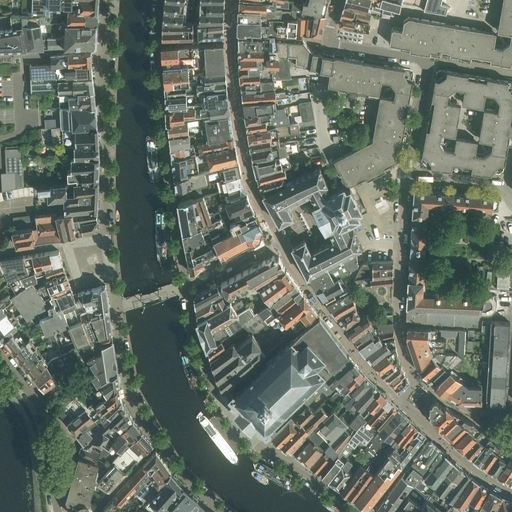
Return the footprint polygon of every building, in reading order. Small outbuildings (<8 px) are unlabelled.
[(51,0),(51,8),(68,8),(68,10),(98,10),(98,0),(51,0)] [(164,9),(187,11),(187,0),(164,0),(164,2),(164,9)] [(223,21),(224,0),(214,0),(200,0),(200,1),(197,1),(196,11),(196,22),(208,22),(223,21)] [(273,0),(273,5),(239,1),(239,9),(291,12),(292,1),(284,0),(280,0),(273,0)] [(314,14),(325,14),(328,5),(329,0),(308,0),(308,2),(305,2),(303,2),(302,11),(315,11),(314,14)] [(345,0),(344,7),(366,13),(368,4),(353,0),(345,0)] [(368,4),(366,13),(372,15),(372,14),(382,17),(383,11),(391,13),(392,9),(400,12),(401,5),(402,5),(403,3),(391,0),(375,0),(374,5),(368,4)] [(402,30),(393,29),(393,28),(392,28),(389,44),(400,45),(410,47),(415,48),(418,48),(423,49),(425,50),(432,51),(441,52),(450,54),(455,55),(458,55),(463,56),(466,57),(471,58),(496,62),(498,62),(500,63),(511,65),(511,61),(511,0),(502,0),(498,31),(507,33),(509,33),(507,41),(506,42),(504,43),(502,44),(494,43),(495,41),(496,32),(476,29),(455,25),(446,23),(432,21),(421,19),(419,19),(409,17),(404,21),(403,27),(403,28),(402,30)] [(427,0),(425,7),(424,11),(446,14),(448,6),(441,4),(441,0),(427,0)] [(372,15),(366,13),(344,7),(341,16),(371,24),(370,23),(372,15)] [(164,9),(162,22),(187,22),(187,11),(164,9)] [(284,23),(288,23),(288,22),(291,22),(291,12),(239,9),(238,19),(270,20),(279,21),(284,21),(284,23)] [(98,10),(68,10),(68,23),(98,23),(98,10)] [(299,22),(299,35),(305,35),(306,13),(291,12),(291,22),(299,22)] [(314,14),(306,13),(305,35),(313,35),(314,14)] [(314,14),(313,35),(321,35),(326,15),(325,15),(325,14),(314,14)] [(0,50),(6,50),(16,49),(27,49),(20,16),(11,16),(13,28),(0,30),(0,50)] [(28,16),(20,16),(27,49),(43,48),(43,39),(41,25),(32,25),(28,25),(28,16)] [(371,24),(341,16),(338,25),(367,31),(367,32),(370,32),(371,24)] [(270,20),(238,19),(238,33),(252,34),(261,34),(269,34),(270,20)] [(269,34),(278,34),(279,21),(270,20),(269,34)] [(284,21),(279,21),(278,34),(288,35),(288,23),(284,23),(284,21)] [(192,22),(187,22),(162,22),(162,38),(183,38),(192,38),(192,22)] [(208,22),(196,22),(196,25),(198,25),(198,37),(199,37),(221,37),(223,36),(224,34),(223,28),(208,29),(208,22)] [(296,35),(299,35),(299,22),(291,22),(288,22),(288,23),(288,35),(296,35)] [(47,39),(43,39),(43,48),(44,48),(51,47),(65,47),(93,45),(96,45),(97,45),(98,23),(68,23),(66,23),(65,36),(62,36),(62,38),(47,38),(47,39)] [(239,37),(238,37),(238,39),(238,48),(277,46),(275,39),(262,38),(243,38),(243,37),(242,37),(242,38),(239,38),(239,37)] [(289,40),(277,39),(280,50),(278,50),(279,56),(280,59),(280,66),(276,66),(276,73),(282,73),(283,79),(291,78),(288,59),(288,56),(289,40)] [(304,67),(310,68),(313,53),(312,52),(303,41),(289,40),(288,56),(296,56),(296,63),(304,65),(304,67)] [(179,67),(186,67),(192,67),(193,75),(225,72),(224,43),(177,46),(178,59),(179,67)] [(178,59),(177,46),(162,47),(162,48),(161,48),(162,51),(163,60),(178,59)] [(239,58),(279,56),(278,50),(277,46),(238,48),(238,49),(239,57),(239,58)] [(51,54),(51,64),(52,64),(52,67),(56,66),(92,63),(91,51),(51,54)] [(313,53),(310,68),(314,69),(324,71),(330,72),(328,85),(379,94),(381,85),(381,82),(382,80),(391,82),(390,82),(395,89),(395,92),(394,98),(390,97),(380,95),(377,116),(372,139),(361,145),(334,160),(346,182),(347,183),(351,184),(371,174),(371,171),(374,169),(377,168),(380,169),(399,159),(403,136),(402,134),(401,134),(402,127),(403,127),(405,126),(413,80),(408,80),(403,73),(404,68),(393,67),(393,69),(390,68),(388,66),(328,56),(313,53)] [(239,67),(239,68),(276,66),(280,66),(280,59),(279,56),(239,58),(239,59),(239,67)] [(163,60),(163,69),(179,67),(178,59),(163,60)] [(93,74),(92,63),(56,66),(57,77),(93,74)] [(57,77),(56,66),(52,67),(52,64),(51,64),(30,65),(31,75),(32,95),(35,95),(37,95),(52,94),(58,94),(58,92),(95,90),(93,74),(57,77)] [(276,66),(239,68),(239,74),(240,74),(276,73),(276,66)] [(186,67),(179,67),(163,69),(165,86),(188,84),(186,67)] [(192,67),(186,67),(188,84),(189,84),(226,81),(225,72),(193,75),(192,67)] [(446,169),(452,170),(452,166),(472,168),(471,172),(477,172),(479,170),(481,171),(481,173),(492,174),(492,173),(493,171),(493,168),(500,164),(504,164),(506,153),(505,153),(505,150),(507,149),(508,144),(510,130),(511,128),(511,120),(511,81),(497,79),(497,81),(494,81),(493,79),(463,73),(461,75),(458,75),(458,73),(440,70),(436,73),(433,90),(435,91),(435,93),(432,95),(432,100),(430,110),(428,119),(428,120),(426,135),(427,137),(427,140),(425,139),(421,163),(423,167),(442,169),(442,167),(445,167),(446,169)] [(276,73),(240,74),(240,82),(283,79),(282,73),(276,73)] [(242,92),(276,89),(284,88),(283,79),(240,82),(241,92),(242,92)] [(189,84),(190,93),(198,92),(198,91),(203,91),(227,89),(226,81),(189,84)] [(166,89),(167,95),(190,93),(189,84),(188,84),(165,86),(165,89),(166,89)] [(227,89),(203,91),(205,104),(228,102),(227,89)] [(243,101),(243,102),(272,99),(273,100),(289,96),(289,93),(286,94),(286,91),(276,92),(276,89),(242,92),(243,101)] [(59,94),(60,108),(96,105),(95,90),(58,92),(58,94),(59,94)] [(205,104),(203,91),(198,91),(198,92),(190,93),(167,95),(168,104),(167,105),(168,109),(169,108),(193,106),(194,115),(201,114),(200,105),(205,104)] [(272,99),(243,102),(245,115),(275,109),(274,102),(277,102),(278,104),(292,100),(291,96),(289,96),(273,100),(272,99)] [(200,105),(201,114),(202,117),(230,113),(228,102),(205,104),(200,105)] [(298,107),(301,122),(314,119),(312,102),(299,105),(299,107),(298,107)] [(96,105),(60,108),(61,127),(61,129),(98,126),(96,105)] [(167,120),(167,122),(185,120),(197,119),(202,118),(202,117),(201,114),(194,115),(193,106),(169,108),(168,120),(167,120)] [(271,119),(272,126),(291,122),(288,107),(275,109),(245,115),(246,124),(271,119)] [(201,132),(202,137),(202,141),(233,135),(230,113),(202,117),(202,118),(197,119),(197,124),(200,124),(201,132)] [(167,122),(169,135),(189,133),(195,132),(201,132),(200,124),(197,124),(197,119),(185,120),(167,122)] [(271,119),(246,124),(247,130),(272,126),(271,119)] [(249,141),(249,142),(279,136),(279,135),(300,132),(298,123),(248,133),(249,141)] [(61,129),(61,127),(52,128),(53,143),(64,143),(64,145),(75,145),(75,146),(99,144),(99,143),(98,126),(61,129)] [(189,133),(169,135),(170,148),(193,143),(197,142),(199,141),(202,141),(202,137),(196,138),(195,132),(189,133)] [(233,135),(202,141),(199,141),(197,142),(193,143),(195,152),(201,151),(235,143),(233,135)] [(279,136),(249,142),(251,150),(251,151),(281,145),(280,144),(279,136)] [(281,145),(251,151),(252,159),(274,155),(274,157),(288,154),(300,151),(298,140),(288,142),(280,144),(281,145)] [(170,148),(172,157),(195,152),(193,143),(170,148)] [(235,143),(201,151),(203,159),(208,158),(210,166),(238,160),(235,143)] [(75,146),(75,157),(100,156),(99,144),(75,146)] [(5,149),(5,156),(23,156),(22,148),(5,149)] [(195,152),(172,157),(172,158),(175,178),(188,175),(187,171),(198,169),(196,160),(201,159),(200,155),(195,156),(195,152)] [(253,161),(256,176),(283,169),(286,168),(291,167),(288,154),(274,157),(274,155),(252,159),(253,161)] [(23,156),(5,156),(6,173),(14,173),(15,188),(22,186),(25,186),(23,156)] [(100,156),(75,157),(72,157),(72,170),(68,171),(69,179),(77,178),(77,181),(99,179),(100,156)] [(203,171),(206,182),(212,180),(219,178),(241,173),(239,162),(228,164),(228,166),(203,171)] [(293,180),(279,187),(277,185),(262,190),(264,194),(263,195),(264,197),(268,205),(269,206),(272,212),(273,212),(273,214),(278,222),(279,224),(281,223),(291,217),(291,218),(293,217),(292,217),(293,217),(292,215),(286,205),(310,193),(316,204),(313,206),(315,208),(317,207),(327,225),(324,227),(326,229),(328,228),(335,239),(318,248),(311,252),(306,242),(305,240),(305,241),(305,240),(303,241),(296,245),(294,246),(292,247),(293,249),(297,257),(298,259),(301,265),(302,266),(307,275),(308,277),(308,276),(308,277),(308,276),(310,276),(309,275),(327,265),(330,264),(362,246),(353,230),(350,231),(345,223),(359,216),(357,211),(362,209),(361,207),(360,207),(351,189),(350,187),(346,189),(343,185),(343,186),(343,185),(330,192),(326,184),(328,183),(319,167),(311,171),(293,180)] [(283,169),(256,176),(259,183),(288,175),(286,168),(283,169)] [(175,178),(176,189),(178,189),(191,185),(206,182),(203,171),(188,175),(175,178)] [(14,173),(6,173),(1,174),(2,190),(15,188),(14,173)] [(223,190),(244,184),(241,173),(219,178),(212,180),(214,186),(217,186),(219,192),(223,190)] [(279,187),(293,180),(292,174),(288,175),(259,183),(261,190),(262,190),(277,185),(279,187)] [(98,207),(99,179),(77,181),(39,185),(39,191),(48,190),(49,199),(65,198),(66,211),(73,211),(75,210),(78,210),(98,207)] [(244,184),(223,190),(227,201),(247,194),(244,184)] [(178,189),(176,189),(178,203),(183,232),(198,227),(197,224),(213,218),(205,197),(202,198),(194,200),(192,192),(191,193),(191,190),(192,189),(191,185),(178,189)] [(407,307),(427,308),(479,311),(489,311),(491,309),(493,307),(493,304),(492,301),(490,299),(484,298),(427,295),(428,279),(423,279),(427,220),(431,220),(432,204),(492,209),(496,209),(498,207),(499,205),(499,202),(498,199),(497,197),(414,190),(413,215),(413,216),(411,237),(410,260),(408,289),(407,298),(407,307)] [(218,204),(222,215),(230,212),(251,204),(247,194),(227,201),(218,204)] [(230,212),(235,223),(255,213),(251,204),(230,212)] [(98,219),(98,207),(78,210),(75,210),(76,218),(80,217),(81,221),(98,219)] [(74,223),(76,233),(84,232),(98,229),(98,219),(81,221),(80,217),(76,218),(75,210),(73,211),(73,212),(75,223),(74,223)] [(62,236),(58,214),(57,211),(36,214),(38,226),(33,226),(35,242),(63,238),(63,237),(63,236),(62,236)] [(73,212),(58,214),(62,236),(63,236),(76,233),(74,223),(75,223),(73,212)] [(222,215),(213,218),(197,224),(198,227),(183,232),(183,233),(185,233),(185,235),(184,235),(186,246),(209,235),(235,223),(230,212),(222,215)] [(255,213),(235,223),(209,235),(216,250),(220,258),(260,237),(260,236),(260,235),(259,235),(261,229),(262,229),(263,229),(263,228),(255,214),(255,213)] [(390,217),(372,227),(375,231),(374,242),(395,241),(396,221),(390,217)] [(35,242),(33,226),(13,230),(17,245),(35,242)] [(186,246),(189,263),(201,257),(216,250),(209,235),(186,246)] [(374,242),(373,251),(394,251),(395,241),(374,242)] [(201,257),(205,265),(220,258),(216,250),(201,257)] [(58,251),(23,256),(29,273),(63,263),(62,260),(59,251),(58,251)] [(373,251),(373,262),(374,262),(393,261),(394,251),(373,251)] [(318,290),(319,290),(338,278),(342,276),(345,274),(350,272),(350,270),(358,265),(357,255),(327,268),(327,267),(309,278),(318,290)] [(23,256),(0,259),(0,262),(4,270),(3,270),(8,282),(9,281),(14,290),(16,294),(26,287),(21,278),(29,275),(29,273),(23,256)] [(254,266),(221,283),(227,294),(233,291),(249,283),(250,285),(252,284),(253,286),(268,278),(285,268),(279,257),(274,256),(254,266)] [(201,257),(189,263),(190,272),(191,272),(205,265),(201,257)] [(374,266),(375,277),(355,280),(357,287),(371,285),(372,285),(392,282),(393,275),(393,268),(393,261),(374,262),(373,262),(363,262),(362,263),(361,267),(374,266)] [(29,275),(21,278),(26,287),(32,283),(37,281),(36,277),(46,274),(48,280),(66,273),(66,272),(64,268),(63,263),(29,273),(29,275)] [(286,270),(258,287),(269,302),(271,301),(295,283),(286,270)] [(45,284),(39,286),(41,291),(43,291),(44,294),(51,291),(53,296),(72,288),(70,283),(68,278),(66,273),(48,280),(44,281),(45,284)] [(319,290),(324,298),(343,286),(338,278),(319,290)] [(392,282),(372,285),(372,297),(392,294),(392,282)] [(12,297),(11,298),(12,300),(19,309),(21,312),(28,321),(31,318),(37,314),(49,307),(45,301),(32,283),(26,287),(16,294),(12,297)] [(269,302),(258,311),(267,322),(267,323),(278,315),(299,298),(303,294),(295,283),(271,301),(269,302)] [(346,284),(343,286),(324,298),(328,304),(350,291),(346,284)] [(49,307),(37,314),(46,334),(48,333),(55,350),(60,348),(54,334),(59,332),(61,337),(72,332),(77,345),(90,339),(99,336),(100,336),(112,331),(109,308),(106,285),(82,292),(75,294),(74,294),(76,300),(57,308),(54,304),(49,307)] [(196,296),(194,298),(196,308),(222,293),(218,285),(196,296)] [(50,297),(45,301),(49,307),(54,304),(57,308),(76,300),(74,294),(72,288),(53,296),(50,297)] [(227,294),(196,311),(197,322),(229,303),(234,300),(236,298),(235,295),(233,291),(227,294)] [(331,309),(332,310),(353,297),(353,296),(350,291),(328,304),(332,309),(331,309)] [(267,323),(267,324),(274,334),(311,305),(305,296),(303,294),(299,298),(278,315),(267,323)] [(392,294),(372,297),(372,309),(392,306),(392,294)] [(0,301),(0,315),(6,311),(4,308),(12,302),(11,301),(12,300),(11,298),(12,297),(10,295),(0,301)] [(337,316),(337,317),(354,304),(355,303),(353,297),(332,310),(336,316),(337,316)] [(229,303),(197,322),(198,322),(198,323),(205,342),(207,348),(227,334),(254,314),(249,306),(247,308),(241,300),(231,307),(229,303)] [(354,304),(337,317),(346,328),(357,319),(361,317),(354,304)] [(311,305),(274,334),(275,336),(280,332),(285,339),(293,332),(317,313),(311,305)] [(427,308),(407,307),(407,311),(406,321),(426,322),(426,323),(428,323),(454,325),(478,326),(478,315),(455,314),(455,312),(427,311),(427,308)] [(6,311),(0,315),(0,328),(16,317),(21,312),(19,309),(13,313),(9,316),(6,311)] [(254,314),(227,334),(232,340),(238,335),(240,338),(253,328),(256,332),(267,324),(267,323),(267,322),(258,311),(254,314)] [(347,330),(354,339),(372,324),(373,323),(367,314),(347,330)] [(16,317),(0,328),(0,333),(4,339),(12,332),(18,327),(20,325),(21,324),(16,317)] [(292,339),(291,340),(300,349),(308,341),(324,359),(321,362),(330,372),(349,356),(320,317),(294,340),(292,339)] [(28,321),(21,325),(24,330),(34,323),(31,318),(28,321)] [(354,339),(360,347),(378,333),(394,330),(393,321),(377,324),(373,326),(372,324),(354,339)] [(490,332),(509,333),(510,322),(491,321),(490,332)] [(418,368),(427,378),(442,364),(441,364),(447,354),(445,354),(446,340),(436,339),(437,329),(407,328),(406,337),(408,337),(418,368)] [(378,333),(382,339),(384,343),(386,342),(395,339),(394,337),(394,330),(378,333)] [(90,339),(96,354),(103,350),(102,345),(113,340),(112,331),(100,336),(99,336),(90,339)] [(12,332),(4,339),(13,351),(25,343),(19,336),(17,335),(15,336),(12,332)] [(489,342),(509,343),(509,333),(490,332),(489,342)] [(360,347),(365,354),(382,339),(378,333),(360,347)] [(227,334),(207,348),(210,355),(232,340),(227,334)] [(210,357),(217,379),(218,381),(260,348),(261,346),(252,334),(237,346),(233,340),(210,357)] [(25,343),(13,351),(20,360),(35,347),(29,339),(25,343)] [(384,343),(382,339),(365,354),(374,364),(388,350),(384,344),(384,343)] [(386,342),(384,343),(384,344),(388,350),(396,345),(395,339),(386,342)] [(94,385),(79,395),(83,400),(84,400),(104,382),(118,372),(113,340),(102,345),(103,350),(96,354),(88,358),(96,370),(91,373),(98,385),(95,387),(94,385)] [(329,385),(335,380),(331,376),(328,373),(330,372),(321,362),(324,359),(308,341),(300,349),(291,340),(290,340),(291,341),(284,347),(283,347),(282,349),(276,355),(275,355),(274,357),(267,363),(266,364),(263,362),(248,376),(251,379),(249,380),(243,387),(242,386),(241,388),(234,395),(234,394),(232,396),(242,405),(236,411),(242,416),(247,411),(252,416),(247,421),(252,427),(257,421),(267,431),(270,433),(268,435),(281,444),(315,412),(307,404),(322,390),(330,397),(335,391),(332,387),(329,385)] [(489,352),(508,353),(509,343),(489,342),(489,352)] [(374,364),(381,372),(393,360),(399,359),(398,357),(396,345),(388,350),(374,364)] [(35,347),(20,360),(26,368),(42,356),(35,347)] [(47,363),(33,377),(36,380),(44,391),(83,363),(74,348),(63,354),(61,355),(53,358),(47,363)] [(260,348),(218,381),(223,390),(224,389),(265,355),(260,348)] [(488,362),(507,363),(508,353),(489,352),(488,362)] [(442,364),(427,378),(433,385),(448,370),(446,368),(454,359),(457,355),(447,354),(441,364),(442,364)] [(42,356),(26,368),(33,377),(47,363),(42,356)] [(331,376),(335,380),(337,378),(354,362),(349,356),(330,372),(328,373),(331,376)] [(384,377),(385,378),(400,363),(399,359),(393,360),(381,372),(384,377)] [(335,391),(330,397),(332,398),(338,392),(342,396),(364,374),(359,368),(360,368),(354,362),(337,378),(335,380),(329,385),(332,387),(335,391)] [(488,372),(507,374),(507,363),(488,362),(488,372)] [(385,378),(390,383),(403,370),(400,363),(385,378)] [(403,370),(390,383),(394,387),(395,388),(407,376),(403,370)] [(444,394),(445,395),(446,394),(457,401),(457,402),(481,403),(481,385),(470,385),(450,370),(434,386),(435,386),(444,394)] [(104,382),(84,400),(86,402),(89,406),(92,403),(105,390),(108,397),(120,386),(118,372),(104,382)] [(507,374),(488,372),(487,383),(506,384),(507,374)] [(364,374),(342,396),(345,399),(342,402),(348,407),(372,382),(364,374)] [(407,376),(395,388),(397,390),(399,392),(403,388),(405,386),(405,385),(409,381),(407,376)] [(372,382),(348,407),(356,415),(380,390),(372,382)] [(487,383),(486,393),(505,394),(506,384),(487,383)] [(92,403),(102,412),(103,413),(107,409),(121,396),(120,386),(108,397),(105,390),(92,403)] [(348,424),(344,428),(350,434),(354,427),(356,429),(387,396),(380,390),(356,415),(349,423),(348,424)] [(83,400),(79,395),(78,393),(58,410),(69,425),(89,406),(86,402),(84,400),(83,400)] [(505,394),(486,393),(486,403),(505,405),(505,394)] [(95,418),(102,426),(107,420),(123,404),(121,396),(107,409),(103,413),(102,412),(95,418)] [(387,396),(356,429),(348,441),(353,446),(351,449),(352,450),(360,440),(362,442),(360,445),(361,446),(364,448),(398,408),(387,396)] [(433,419),(433,420),(443,408),(435,400),(432,404),(430,407),(429,409),(429,411),(429,413),(430,415),(431,417),(433,419)] [(77,435),(95,418),(102,412),(92,403),(89,406),(69,425),(77,435)] [(124,430),(133,420),(123,404),(107,420),(102,426),(96,433),(86,444),(83,443),(83,445),(81,447),(79,452),(80,454),(80,455),(88,458),(89,455),(97,458),(99,455),(101,450),(96,448),(96,447),(96,445),(95,443),(96,440),(105,444),(110,434),(118,438),(124,430)] [(306,436),(329,413),(322,406),(315,412),(281,444),(289,450),(304,434),(306,436)] [(433,420),(438,428),(453,413),(445,406),(443,408),(433,420)] [(398,408),(364,448),(375,458),(386,449),(385,449),(390,443),(410,419),(398,408)] [(296,455),(309,466),(324,450),(327,446),(332,442),(344,428),(348,424),(334,411),(330,414),(329,413),(306,436),(311,440),(296,455)] [(453,413),(438,428),(445,435),(464,451),(479,434),(482,430),(481,430),(481,431),(472,423),(453,413)] [(102,426),(95,418),(77,435),(83,443),(86,444),(96,433),(102,426)] [(410,419),(390,443),(392,444),(393,445),(400,451),(419,428),(410,419)] [(124,430),(118,438),(112,445),(117,449),(107,460),(113,465),(115,463),(112,461),(122,452),(141,432),(133,420),(124,430)] [(324,450),(309,466),(310,466),(319,473),(338,453),(351,435),(350,434),(344,428),(332,442),(327,446),(324,450)] [(385,449),(386,449),(390,453),(402,464),(426,434),(419,428),(400,451),(393,445),(392,444),(390,443),(385,449)] [(464,451),(474,460),(490,437),(482,430),(479,434),(464,451)] [(115,463),(125,472),(152,444),(142,432),(141,432),(122,452),(112,461),(115,463)] [(495,442),(490,437),(474,460),(480,465),(494,444),(495,442)] [(440,448),(432,440),(431,440),(428,440),(413,460),(419,465),(420,465),(425,469),(432,460),(431,459),(440,448)] [(353,446),(348,441),(338,456),(322,475),(327,480),(352,450),(351,449),(353,446)] [(501,449),(494,444),(480,465),(488,471),(502,450),(501,450),(501,449)] [(428,496),(431,492),(455,461),(440,448),(431,459),(432,460),(425,469),(420,476),(414,484),(421,490),(423,492),(428,496)] [(341,489),(354,498),(390,453),(386,449),(375,458),(364,467),(362,465),(341,489)] [(488,471),(496,476),(509,456),(508,455),(502,450),(488,471)] [(156,451),(143,464),(149,472),(161,458),(156,451)] [(390,453),(354,498),(367,506),(368,506),(387,483),(402,464),(390,453)] [(508,483),(511,475),(511,457),(509,456),(496,476),(508,483)] [(71,486),(91,492),(96,477),(94,476),(98,463),(88,460),(88,461),(79,458),(71,486)] [(170,471),(161,458),(149,472),(149,473),(155,481),(151,487),(154,490),(170,471)] [(333,484),(339,488),(351,473),(349,470),(353,465),(347,460),(330,482),(333,484)] [(419,465),(413,460),(408,467),(420,476),(425,469),(420,465),(419,465)] [(431,492),(441,501),(446,495),(465,470),(455,461),(431,492)] [(115,463),(113,465),(107,472),(117,481),(125,472),(115,463)] [(112,498),(120,505),(149,473),(149,472),(143,464),(112,498)] [(376,511),(391,511),(413,483),(414,484),(420,476),(408,467),(375,510),(375,511),(376,511)] [(446,495),(441,501),(449,507),(452,504),(472,476),(465,470),(446,495)] [(152,492),(156,495),(141,511),(161,511),(184,487),(171,471),(170,471),(154,490),(152,492)] [(117,481),(107,472),(97,482),(109,490),(117,481)] [(447,511),(448,511),(459,511),(480,482),(472,476),(452,504),(449,507),(447,511)] [(468,511),(485,485),(480,482),(459,511),(468,511)] [(391,511),(415,511),(428,496),(423,492),(421,490),(414,484),(413,483),(391,511)] [(485,485),(468,511),(477,511),(490,489),(485,485)] [(91,492),(71,486),(67,499),(70,505),(71,504),(73,508),(72,508),(73,511),(89,511),(91,510),(88,503),(91,492)] [(161,511),(202,511),(206,507),(184,487),(161,511)] [(137,494),(142,498),(146,491),(141,488),(137,494)] [(98,495),(102,498),(107,492),(103,489),(98,495)] [(493,511),(501,495),(490,489),(477,511),(493,511)] [(415,511),(445,511),(447,511),(449,507),(441,501),(431,492),(428,496),(415,511)] [(493,511),(508,511),(511,504),(511,500),(502,496),(501,495),(493,511)] [(112,498),(102,509),(105,511),(114,511),(120,505),(112,498)]
